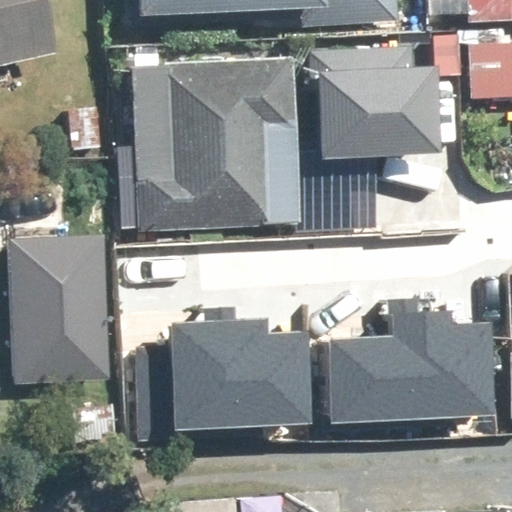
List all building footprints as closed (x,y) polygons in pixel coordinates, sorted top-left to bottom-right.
[(23,0),(0,0),(0,63),(37,55),(23,0)] [(123,0),(123,9),(275,1),(275,17),(393,11),(392,0),(123,0)] [(511,0),(454,0),(456,25),(511,23),(511,0)] [(300,47),(306,141),(417,134),(411,40),(300,47)] [(115,66),(125,231),(285,223),(281,154),(276,57),(115,66)] [(0,228),(0,241),(7,364),(105,358),(98,223),(0,228)] [(375,237),(375,293),(462,293),(462,237),(375,237)] [(326,336),(328,425),(492,421),(490,328),(452,329),(451,307),(393,309),(393,334),(326,336)] [(145,351),(145,436),(264,436),(264,422),(310,423),(310,337),(275,337),(275,321),(171,321),(171,351),(145,351)] [(511,344),(496,345),(496,421),(511,421),(511,344)] [(228,511),(228,497),(144,502),(144,511),(228,511)]
